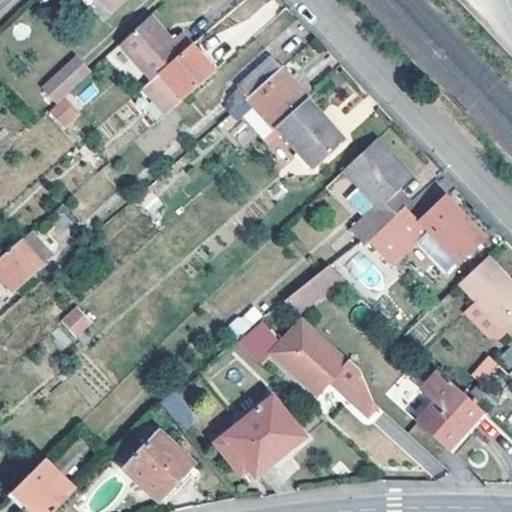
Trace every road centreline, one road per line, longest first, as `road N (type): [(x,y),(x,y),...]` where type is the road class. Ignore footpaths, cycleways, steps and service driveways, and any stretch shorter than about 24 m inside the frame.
road 1 (residential): [(511,209),(312,0)]
road 2 (tertiary): [(338,511),(505,509)]
